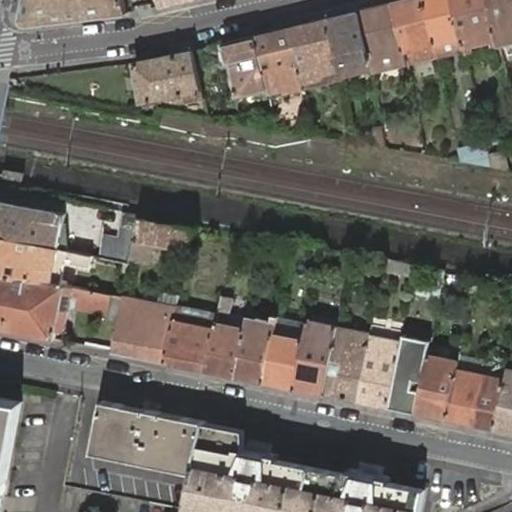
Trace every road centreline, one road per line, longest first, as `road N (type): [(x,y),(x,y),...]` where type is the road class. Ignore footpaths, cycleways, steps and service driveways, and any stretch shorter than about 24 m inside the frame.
road 1 (residential): [(0,355),(511,461)]
road 2 (residential): [(0,50),(133,35),(292,0)]
